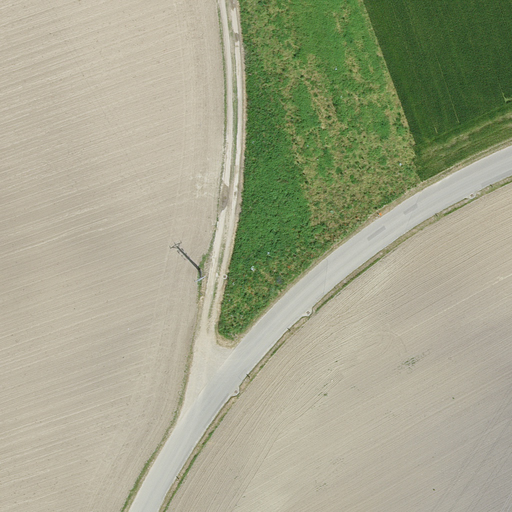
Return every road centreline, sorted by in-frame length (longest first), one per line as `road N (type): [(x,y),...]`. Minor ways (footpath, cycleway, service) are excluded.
road 1 (unclassified): [(143,511),(186,433),(277,320),(379,233),(511,160)]
road 2 (track): [(205,406),(207,330),(233,164),(235,69),(226,0)]
